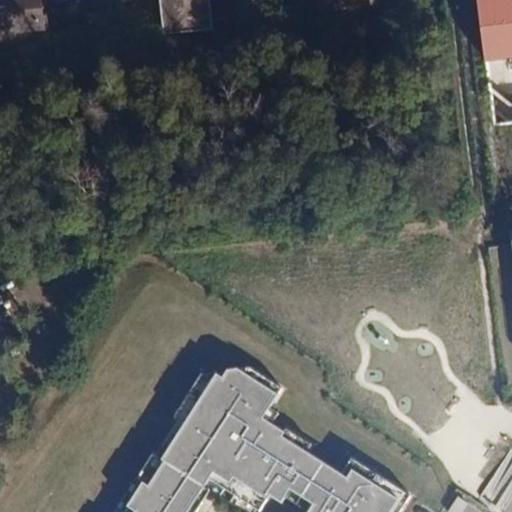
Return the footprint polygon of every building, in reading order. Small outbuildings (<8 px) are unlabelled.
[(0,0),(0,35),(42,32),(39,0),(0,0)] [(158,0),(161,30),(213,25),(210,0),(158,0)] [(511,0),(475,0),(484,60),(511,57),(511,0)] [(122,511),(193,511),(196,509),(191,505),(203,486),(218,495),(244,511),(257,511),(264,502),(276,509),(284,496),(308,511),(306,511),(388,511),(390,510),(394,511),(398,511),(414,488),(355,450),(344,466),(310,444),(315,436),(290,420),(287,424),(266,410),(285,380),(253,360),(232,367),(225,379),(222,377),(217,385),(211,381),(207,387),(196,380),(183,400),(189,404),(175,427),(173,426),(150,462),(146,460),(130,486),(137,490),(122,511)] [(232,367),(196,380),(207,387),(211,381),(217,385),(222,377),(225,379),(232,367)] [(189,404),(183,400),(146,460),(150,462),(173,426),(175,427),(189,404)] [(130,486),(112,511),(122,511),(137,490),(130,486)] [(191,505),(196,509),(203,497),(213,503),(218,495),(203,486),(191,505)] [(461,511),(467,503),(457,497),(447,511),(461,511)]
